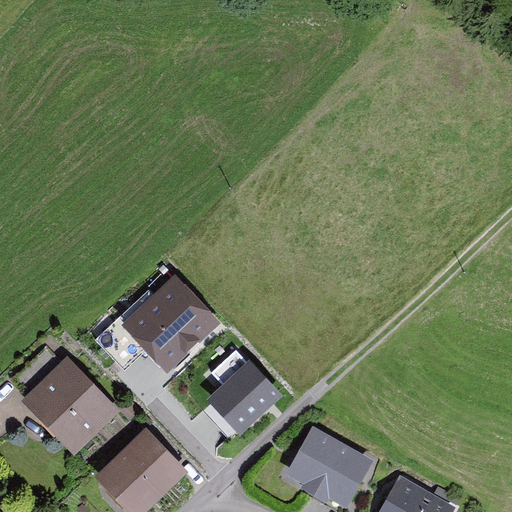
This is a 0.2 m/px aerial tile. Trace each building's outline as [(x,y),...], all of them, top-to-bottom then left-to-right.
[(219,317),(175,270),(123,319),(166,366),(219,317)] [(281,393),(248,355),(207,392),(240,429),(281,393)] [(71,362),(28,405),(79,455),(122,412),(71,362)] [(375,464),(314,431),(289,475),(351,509),(375,464)] [(148,511),(188,473),(147,432),(101,478),(135,511),(148,511)] [(459,511),(461,508),(403,476),(382,511),(459,511)]
